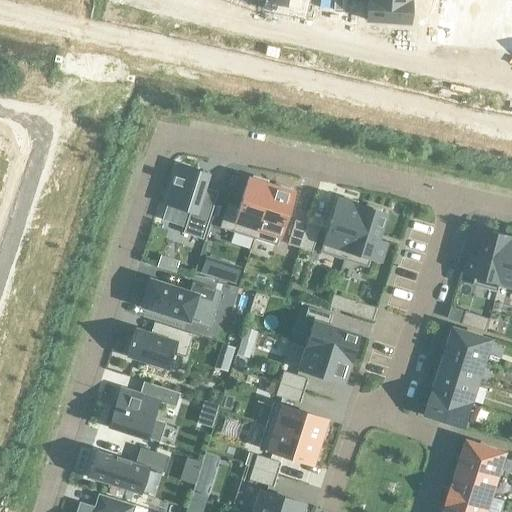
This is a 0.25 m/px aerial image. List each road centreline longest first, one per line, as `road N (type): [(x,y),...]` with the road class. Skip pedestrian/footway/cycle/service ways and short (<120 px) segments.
road 1 (residential): [(456,198),(211,143),(176,139),(161,146),(45,511)]
road 2 (residential): [(150,0),(432,70)]
road 3 (residential): [(375,408),(456,198)]
road 4 (residential): [(422,511),(436,446),(375,408)]
